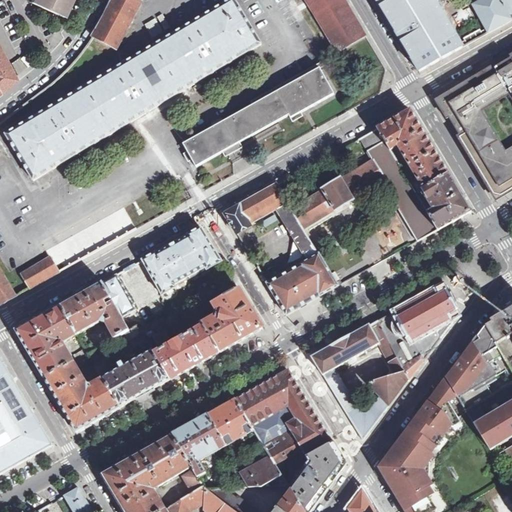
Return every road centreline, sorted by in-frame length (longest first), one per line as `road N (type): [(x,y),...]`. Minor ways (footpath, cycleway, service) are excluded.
road 1 (unclassified): [(361,466),(496,287),(511,278)]
road 2 (unclassified): [(416,92),(205,209)]
road 3 (unclassified): [(77,460),(286,341)]
road 4 (unclassified): [(286,341),(494,223)]
road 5 (unclassified): [(205,209),(0,323)]
road 6 (residential): [(286,341),(205,209)]
road 7 (residential): [(77,460),(0,328)]
road 8 (residential): [(494,223),(416,92)]
road 9 (residential): [(94,0),(70,40),(0,103)]
